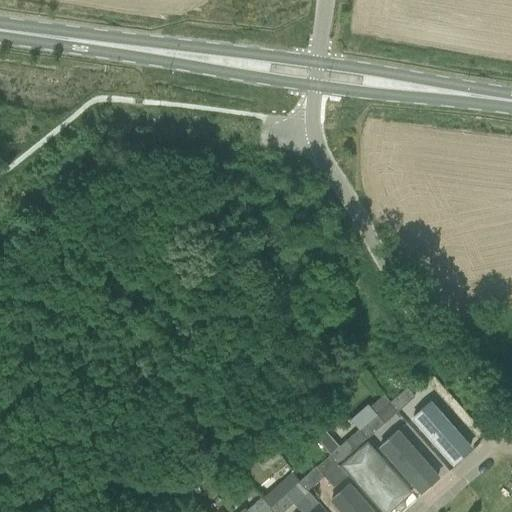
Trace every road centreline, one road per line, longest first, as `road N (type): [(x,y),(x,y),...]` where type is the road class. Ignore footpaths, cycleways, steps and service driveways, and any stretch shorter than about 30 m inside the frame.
road 1 (unclassified): [(510,433),(362,229),(314,141),(313,86)]
road 2 (secondary): [(0,30),(168,54)]
road 3 (secondary): [(317,64),(168,54)]
road 4 (secondary): [(168,54),(313,86)]
road 5 (secondary): [(313,86),(442,91)]
road 6 (secondary): [(442,91),(317,64)]
